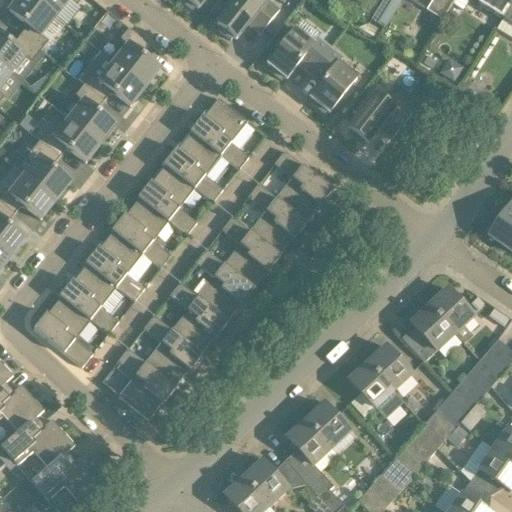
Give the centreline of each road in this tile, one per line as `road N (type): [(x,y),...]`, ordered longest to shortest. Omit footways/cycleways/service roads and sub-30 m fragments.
road 1 (residential): [(214,65),(11,327),(172,482)]
road 2 (residential): [(172,482),(437,243)]
road 3 (residential): [(214,65),(437,243)]
road 4 (residential): [(437,243),(511,135)]
